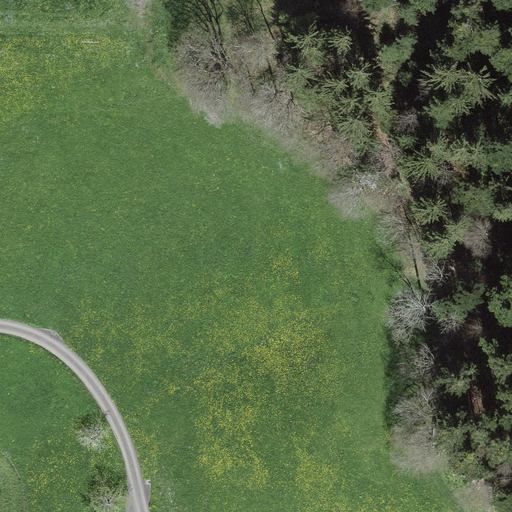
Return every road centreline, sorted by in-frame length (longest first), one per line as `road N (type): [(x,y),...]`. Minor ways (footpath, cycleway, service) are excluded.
road 1 (track): [(468,511),(408,435),(373,352),(363,203),(354,176),(330,149),(285,122),(173,76),(159,0)]
road 2 (track): [(134,511),(129,463),(100,397),(68,359),(35,336),(0,327)]
